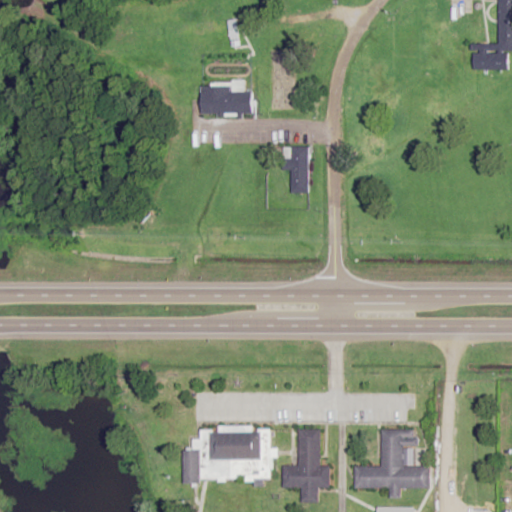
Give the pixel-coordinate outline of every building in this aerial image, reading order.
[(247,0),(249,11),(271,8),(269,0),(247,0)] [(511,0),(499,0),(500,45),(472,45),(472,70),(509,70),(509,51),(511,51),(511,0)] [(363,62),(364,160),(383,160),(383,107),(399,106),(399,90),(383,90),(383,61),(363,62)] [(201,86),(201,114),(253,115),(254,87),(201,86)] [(309,146),(309,193),(292,193),(292,170),(283,170),(283,146),(309,146)] [(274,478),(272,428),(255,428),(255,425),(195,427),(196,458),(202,458),(203,480),(274,478)] [(322,429),(301,429),(300,465),(285,465),(284,486),(304,487),(303,501),(320,502),(320,487),(331,487),(332,465),(321,465),(322,429)] [(383,466),(357,466),(356,487),(392,487),(392,497),(402,497),(403,487),(432,488),(432,466),(404,466),(404,446),(418,446),(418,429),(384,429),(383,466)]
